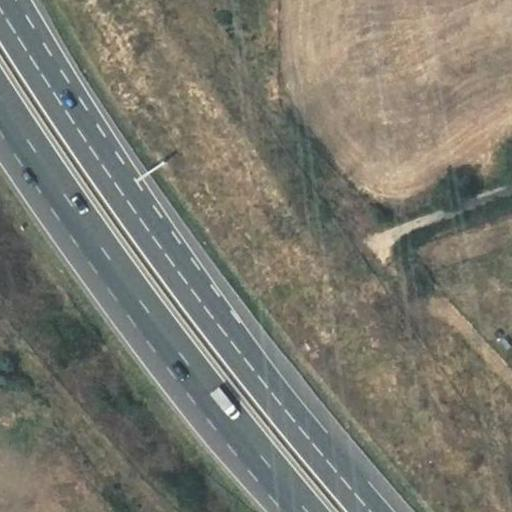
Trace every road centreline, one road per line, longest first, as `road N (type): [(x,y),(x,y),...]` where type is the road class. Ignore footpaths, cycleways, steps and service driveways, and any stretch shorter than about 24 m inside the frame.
road 1 (motorway): [(369,511),(222,332),(0,3)]
road 2 (motorway): [(0,109),(298,511)]
road 3 (track): [(511,384),(379,238),(511,196)]
